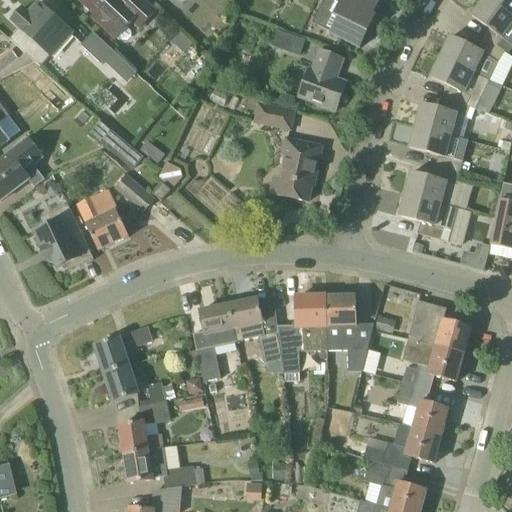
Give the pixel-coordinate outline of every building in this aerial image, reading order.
[(156,12),(143,0),(125,0),(124,1),(123,0),(81,0),(80,2),(95,15),(91,19),(109,37),(118,28),(123,32),(133,22),(140,29),(156,12)] [(360,50),(375,18),(373,17),(379,3),(373,0),(324,0),(320,9),(337,18),(329,35),(360,50)] [(489,31),(483,41),(504,54),(508,56),(511,50),(511,19),(485,0),(484,0),(471,18),(489,31)] [(511,0),(485,0),(511,19),(511,0)] [(48,12),(39,4),(29,16),(22,10),(11,21),(18,28),(17,28),(19,30),(9,41),(41,69),(51,57),(45,51),(55,40),(61,46),(72,34),(56,19),(57,17),(49,11),(48,12)] [(101,66),(114,53),(93,34),(81,47),(101,66)] [(476,52),(450,39),(440,59),(489,83),(498,65),(504,54),(483,41),(476,52)] [(337,80),(344,61),(319,52),(312,71),(309,70),(298,100),(336,114),(346,84),(337,80)] [(0,80),(16,73),(11,69),(17,63),(15,62),(18,59),(13,54),(0,63),(0,80)] [(446,101),(470,109),(475,111),(489,83),(440,59),(430,79),(451,89),(446,101)] [(73,101),(66,94),(55,106),(63,113),(73,101)] [(470,109),(446,101),(442,112),(421,106),(415,128),(451,138),(457,116),(466,120),(470,109)] [(0,149),(8,143),(0,132),(0,124),(9,118),(0,106),(0,149)] [(290,131),(293,114),(257,107),(254,124),(290,131)] [(459,176),(462,164),(445,159),(451,138),(415,128),(409,150),(438,158),(435,169),(459,176)] [(133,171),(143,159),(117,138),(107,150),(133,171)] [(0,202),(1,203),(28,182),(29,181),(24,173),(42,159),(28,140),(0,160),(0,202)] [(314,188),(322,149),(286,141),(283,156),(286,157),(277,197),(308,204),(311,187),(314,188)] [(166,164),(159,179),(173,191),(182,179),(180,171),(166,164)] [(456,187),(459,176),(435,169),(432,181),(411,175),(405,196),(441,206),(447,185),(456,187)] [(143,215),(155,201),(127,177),(115,191),(143,215)] [(161,203),(172,192),(163,185),(153,196),(161,203)] [(511,186),(504,185),(491,247),(511,251),(511,186)] [(456,210),(441,206),(405,196),(399,218),(420,224),(417,236),(441,242),(444,231),(449,233),(456,210)] [(103,218),(95,200),(78,208),(87,226),(86,226),(98,253),(129,239),(116,212),(103,218)] [(94,261),(72,216),(35,234),(42,251),(47,263),(52,260),(57,270),(80,259),(83,266),(94,261)] [(357,328),(356,298),(326,299),(326,328),(325,328),(326,353),(348,353),(348,374),(362,373),(365,359),(374,326),(357,328)] [(326,353),(325,328),(326,328),(326,299),(296,300),(297,329),(298,329),(298,344),(279,345),(281,362),(281,364),(283,376),(285,376),(300,376),(299,354),(326,353)] [(264,366),(267,366),(281,362),(279,345),(277,335),(278,335),(275,307),(259,310),(257,300),(229,307),(236,344),(258,339),(264,366)] [(464,357),(472,330),(444,322),(447,311),(418,303),(408,342),(464,357)] [(236,344),(229,307),(199,313),(205,338),(219,335),(221,347),(236,344)] [(147,329),(130,335),(135,350),(152,344),(147,329)] [(104,375),(128,367),(119,340),(95,348),(104,375)] [(456,384),(464,357),(408,342),(402,362),(418,366),(417,372),(407,369),(403,384),(402,384),(430,392),(434,378),(456,384)] [(203,384),(221,380),(213,348),(196,352),(197,359),(203,384)] [(114,404),(138,396),(128,367),(104,375),(114,404)] [(300,376),(285,376),(285,384),(300,384),(300,376)] [(192,381),(187,389),(188,397),(202,394),(199,379),(192,381)] [(397,405),(417,410),(412,430),(442,438),(449,411),(427,405),(430,392),(402,384),(397,405)] [(153,407),(166,403),(163,389),(162,385),(148,388),(151,401),(138,403),(139,409),(153,408),(153,407)] [(172,387),(163,389),(166,403),(175,401),(172,387)] [(171,423),(166,403),(153,407),(153,408),(139,409),(140,417),(153,414),(156,426),(171,423)] [(146,438),(144,423),(119,427),(123,457),(163,450),(161,436),(146,438)] [(367,449),(364,461),(370,462),(369,462),(408,473),(412,459),(434,465),(442,438),(412,430),(399,427),(394,446),(388,445),(386,454),(367,449)] [(364,461),(367,449),(345,444),(343,455),(364,461)] [(193,468),(167,472),(163,450),(123,457),(128,486),(152,481),(165,479),(167,492),(182,489),(205,486),(203,470),(194,471),(193,468)] [(389,511),(420,511),(426,493),(404,486),(408,473),(369,462),(364,483),(382,487),(376,508),(389,511)] [(286,466),(272,466),(272,480),(286,480),(286,466)] [(301,467),(292,467),(293,484),(301,484),(301,467)] [(0,500),(11,497),(4,468),(0,469),(0,500)] [(247,486),(246,500),(261,501),(262,487),(247,486)] [(179,511),(182,489),(167,492),(153,493),(151,511),(123,509),(122,511),(179,511)]
